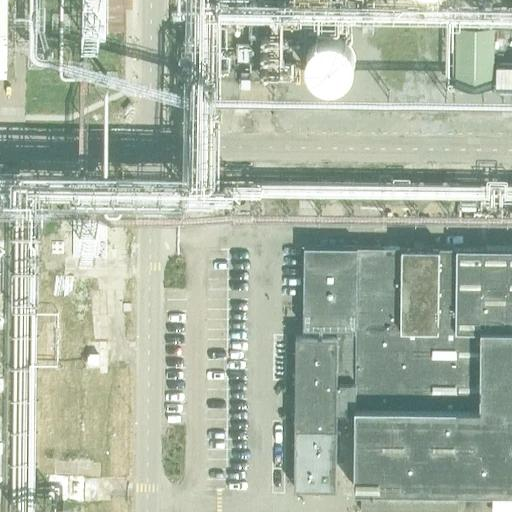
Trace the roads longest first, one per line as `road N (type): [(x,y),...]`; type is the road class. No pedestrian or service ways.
road 1 (unknown): [(197,499),(239,491),(262,443),(260,266),(217,257),(205,267),(203,294)]
road 2 (unknown): [(203,294),(197,499)]
